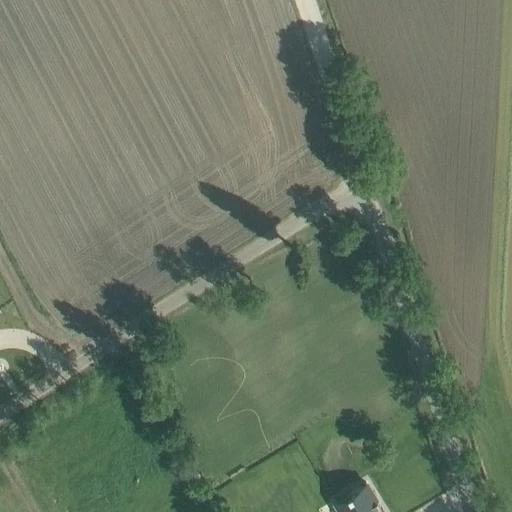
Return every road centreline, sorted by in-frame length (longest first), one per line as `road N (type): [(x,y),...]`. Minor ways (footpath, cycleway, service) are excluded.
road 1 (unclassified): [(0,413),(364,186)]
road 2 (unclassified): [(471,511),(364,186)]
road 3 (track): [(364,186),(304,0)]
